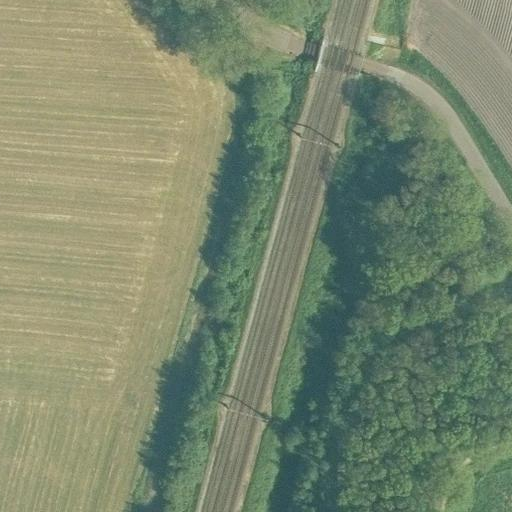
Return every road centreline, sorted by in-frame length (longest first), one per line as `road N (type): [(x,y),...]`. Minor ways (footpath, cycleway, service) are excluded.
road 1 (unclassified): [(511,220),(424,92),(291,49),(249,20)]
road 2 (track): [(498,279),(369,354),(316,511)]
